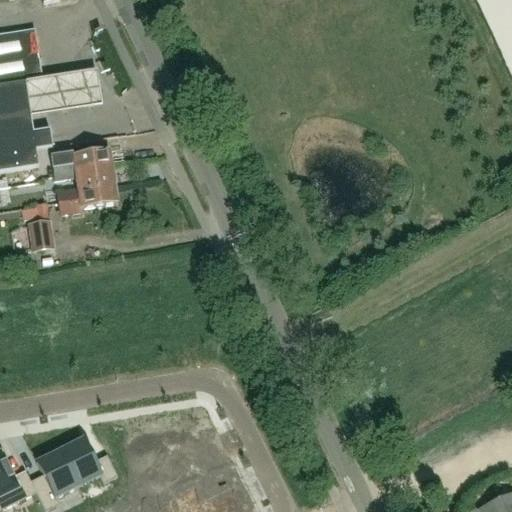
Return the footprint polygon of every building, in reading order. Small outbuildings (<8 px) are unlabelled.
[(0,89),(25,85),(41,83),(33,33),(0,38),(0,89)] [(32,134),(30,121),(25,85),(0,89),(0,175),(38,169),(35,153),(52,150),(49,132),(32,134)] [(75,174),(111,169),(108,152),(96,154),(95,149),(84,151),(85,157),(72,159),(72,156),(49,159),(51,171),(74,168),(75,174)] [(78,195),(114,189),(111,169),(75,174),(74,168),(51,171),(53,183),(74,179),(76,192),(77,192),(78,195)] [(77,192),(76,192),(55,195),(59,220),(82,216),(82,213),(117,208),(114,189),(78,195),(77,192)] [(36,209),(38,222),(48,221),(46,208),(36,209)] [(49,224),(27,227),(31,256),(55,252),(49,224)] [(445,435),(421,447),(442,490),(472,476),(452,434),(458,431),(452,420),(440,425),(445,435)] [(196,427),(157,446),(169,472),(167,472),(176,490),(203,477),(195,460),(209,453),(196,427)] [(83,443),(60,455),(77,489),(98,478),(103,488),(117,481),(107,460),(94,466),(83,443)] [(55,500),(77,489),(60,455),(37,466),(43,480),(31,486),(36,497),(43,511),(54,511),(60,510),(55,500)] [(0,457),(0,511),(15,511),(38,501),(30,486),(27,479),(15,485),(3,460),(2,460),(0,457)] [(197,491),(168,505),(171,511),(242,511),(243,511),(234,495),(231,496),(229,493),(204,505),(197,491)] [(511,511),(511,496),(479,511),(511,511)]
